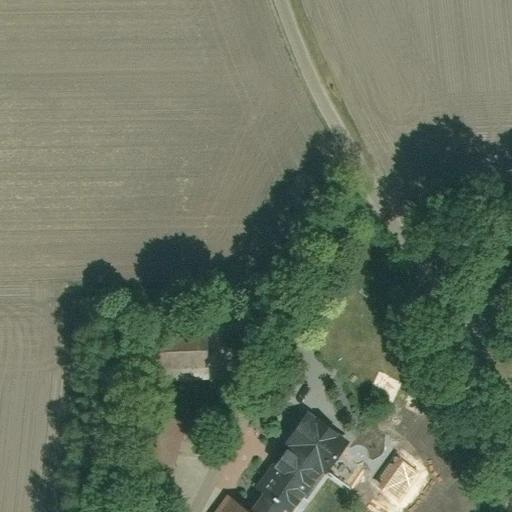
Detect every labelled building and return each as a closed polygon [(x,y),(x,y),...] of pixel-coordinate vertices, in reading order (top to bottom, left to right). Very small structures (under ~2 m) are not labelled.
[(511,294),(511,258),(500,290),(511,294)] [(150,333),(150,380),(219,380),(219,333),(150,333)] [(308,411),(285,444),(326,473),(350,441),(308,411)] [(147,426),(147,464),(181,464),(181,426),(147,426)] [(297,511),(325,473),(290,448),(245,509),(231,499),(221,511),(297,511)]
